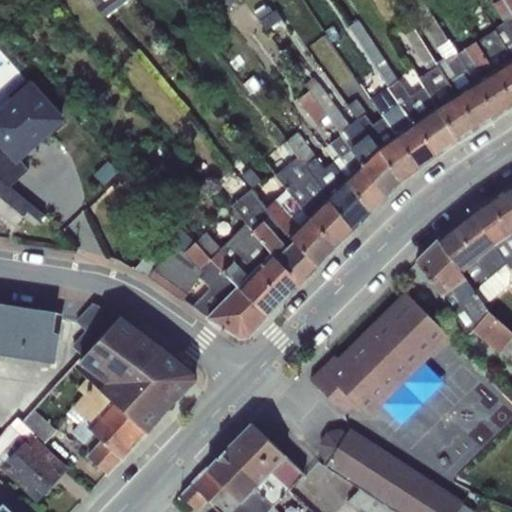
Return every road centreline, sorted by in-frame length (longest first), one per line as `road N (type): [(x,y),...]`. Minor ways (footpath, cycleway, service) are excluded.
road 1 (secondary): [(511,151),(386,242),(252,382)]
road 2 (residential): [(252,382),(135,299),(92,281),(0,263)]
road 3 (secondary): [(252,382),(127,511)]
